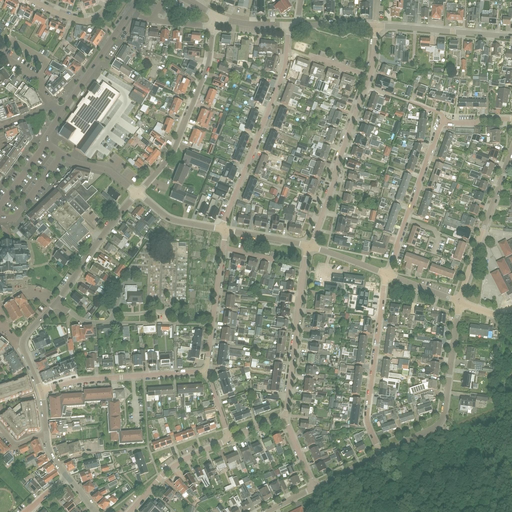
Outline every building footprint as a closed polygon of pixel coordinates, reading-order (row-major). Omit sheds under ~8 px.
[(10,7),(13,1),(12,0),(6,0),(2,9),(4,10),(6,8),(7,6),(10,7)] [(90,7),(88,0),(85,1),(84,0),(77,0),(79,4),(82,3),(85,9),(90,7)] [(247,10),(249,0),(238,0),(237,8),(247,10)] [(254,0),(252,8),(257,8),(257,14),(264,14),(264,12),(265,12),(265,8),(264,8),(264,2),(259,2),(259,0),(254,0)] [(283,14),(287,12),(279,0),(272,5),(269,5),(269,10),(275,10),(276,10),(277,9),(281,15),(283,14)] [(279,0),(287,12),(290,10),(289,9),(291,8),(287,2),(289,1),(288,0),(289,0),(279,0)] [(323,4),(323,2),(318,2),(317,2),(317,0),(311,0),(312,5),(313,5),(313,12),(321,12),(322,5),(323,6),(323,4)] [(396,0),(397,3),(394,3),(393,9),(392,9),(391,18),(398,18),(399,10),(399,9),(402,9),(402,0),(396,0)] [(409,0),(409,1),(404,0),(403,11),(407,11),(406,16),(414,16),(415,0),(409,0)] [(428,0),(428,5),(429,5),(429,11),(430,11),(433,11),(432,19),(440,20),(441,16),(442,16),(444,3),(446,3),(446,0),(428,0)] [(13,1),(10,7),(13,9),(10,13),(13,15),(19,4),(13,1)] [(359,9),(361,9),(361,15),(368,15),(368,9),(372,9),(372,1),(366,1),(366,4),(359,4),(359,9)] [(424,4),(419,4),(418,9),(418,10),(423,10),(422,15),(422,19),(428,19),(429,11),(429,5),(428,5),(424,4)] [(23,18),(28,9),(22,5),(17,15),(18,15),(19,16),(23,18)] [(29,18),(30,17),(33,11),(28,9),(23,18),(28,21),(30,18),(29,18)] [(475,23),(476,19),(479,20),(480,10),(472,9),(472,15),(469,15),(469,22),(475,23)] [(510,26),(511,19),(511,9),(509,10),(508,19),(503,19),(502,25),(510,26)] [(481,24),(489,24),(489,16),(490,12),(482,11),(482,15),(481,24)] [(497,11),(490,11),(490,12),(489,16),(489,24),(496,25),(497,17),(496,16),(497,11)] [(38,23),(42,17),(37,13),(31,23),(33,24),(35,21),(38,23)] [(42,17),(38,23),(42,25),(36,35),(39,37),(40,37),(46,26),(44,25),(47,20),(42,17)] [(27,26),(29,23),(27,22),(26,21),(25,24),(24,23),(19,32),(23,34),(27,26)] [(56,30),(58,24),(51,21),(49,27),(50,27),(55,30),(56,30)] [(142,50),(146,29),(147,25),(133,23),(131,35),(130,38),(128,37),(127,42),(128,42),(128,44),(136,48),(142,50)] [(58,24),(56,30),(60,32),(63,33),(66,27),(58,24)] [(84,44),(81,42),(78,39),(83,32),(84,26),(76,25),(73,37),(76,39),(75,40),(77,41),(80,44),(76,48),(77,49),(80,51),(81,51),(88,56),(93,50),(89,47),(89,46),(85,43),(84,44)] [(78,39),(81,42),(86,34),(87,27),(84,26),(83,32),(78,39)] [(93,36),(100,41),(105,33),(96,27),(93,32),(95,34),(93,36)] [(156,45),(157,38),(158,31),(146,29),(142,50),(152,54),(153,52),(156,45)] [(157,38),(156,45),(156,44),(160,45),(160,43),(163,43),(163,44),(169,45),(170,42),(170,39),(168,39),(168,36),(168,32),(162,31),(161,36),(160,36),(160,39),(157,38)] [(182,44),(181,44),(182,37),(179,37),(180,33),(173,32),(172,38),(170,38),(170,39),(170,42),(176,43),(175,50),(181,51),(182,46),(182,44)] [(184,43),(188,43),(188,47),(194,47),(194,43),(193,43),(193,41),(199,41),(200,35),(192,34),(192,36),(185,35),(184,43)] [(96,47),(100,41),(93,36),(92,38),(89,37),(87,41),(95,47),(96,47)] [(232,64),(233,48),(229,47),(230,38),(222,37),(221,45),(225,45),(224,48),(226,49),(225,61),(232,64)] [(426,52),(429,52),(430,41),(422,40),(421,47),(426,48),(426,52)] [(437,53),(434,53),(434,62),(440,62),(440,51),(444,51),(445,41),(444,40),(442,40),(441,40),(441,41),(438,41),(438,50),(437,50),(437,53)] [(234,44),(233,48),(232,64),(237,66),(238,62),(247,63),(248,52),(250,52),(251,47),(249,47),(249,42),(242,41),(241,45),(234,44)] [(266,53),(268,43),(261,42),(260,48),(257,48),(257,53),(266,54),(266,53)] [(450,42),(449,50),(453,51),(453,57),(456,57),(457,51),(458,45),(458,43),(450,42)] [(268,43),(266,53),(275,54),(276,47),(275,46),(275,44),(274,44),(274,43),(268,43)] [(483,63),(488,64),(488,57),(489,53),(489,49),(486,48),(486,45),(484,44),(484,43),(479,43),(478,47),(483,47),(483,52),(482,52),(481,56),(481,61),(483,62),(483,63)] [(75,53),(75,52),(68,46),(66,49),(70,52),(73,54),(71,57),(78,63),(81,65),(85,59),(78,54),(77,55),(75,53)] [(500,46),(494,46),(492,46),(491,57),(499,57),(500,46)] [(134,53),(130,51),(131,51),(124,47),(117,59),(119,60),(119,62),(126,66),(132,56),(134,53)] [(142,50),(136,48),(135,50),(140,55),(146,57),(146,58),(154,61),(154,60),(161,62),(162,57),(152,54),(142,50)] [(185,59),(189,60),(189,57),(195,57),(199,58),(199,51),(188,50),(188,53),(187,54),(184,53),(183,58),(185,59)] [(280,60),(279,59),(273,58),(272,62),(266,60),(265,66),(263,71),(275,74),(277,65),(279,65),(280,60)] [(191,77),(192,73),(194,74),(196,70),(195,69),(196,67),(193,66),(194,64),(185,60),(182,67),(186,69),(185,72),(188,75),(191,77)] [(301,69),(303,62),(298,60),(297,61),(294,60),(293,62),(291,69),(296,71),(298,67),(301,69)] [(49,66),(59,71),(62,67),(52,61),(49,66)] [(69,64),(70,64),(67,68),(68,69),(68,70),(74,75),(75,75),(77,72),(81,68),(77,65),(72,61),(69,64)] [(135,82),(136,83),(140,76),(125,67),(116,61),(111,68),(119,73),(119,72),(135,82)] [(303,62),(301,69),(304,70),(302,74),(305,74),(309,64),(303,62)] [(169,69),(178,75),(181,71),(181,70),(172,64),(169,69)] [(227,70),(228,67),(221,64),(218,71),(229,75),(230,71),(227,70)] [(314,78),(319,66),(315,64),(314,66),(313,65),(309,76),(314,78)] [(319,66),(314,78),(320,80),(324,69),(322,68),(323,67),(319,66)] [(388,68),(382,66),(380,73),(386,75),(388,70),(391,71),(392,68),(389,67),(388,68)] [(490,82),(489,86),(498,87),(499,82),(500,82),(500,84),(505,85),(511,85),(511,68),(506,68),(503,68),(502,71),(507,71),(506,80),(504,79),(504,81),(500,80),(498,80),(498,82),(492,81),(492,82),(490,82)] [(65,72),(71,78),(74,75),(67,70),(65,72)] [(331,79),(334,71),(330,70),(330,71),(328,70),(324,81),(327,82),(328,78),(331,79)] [(4,71),(3,72),(2,71),(0,72),(0,83),(2,82),(2,83),(9,78),(4,71)] [(334,71),(331,79),(334,80),(333,84),(334,85),(335,85),(339,74),(337,74),(338,73),(334,71)] [(59,84),(63,88),(67,84),(66,83),(71,78),(65,72),(63,74),(58,78),(58,77),(58,76),(57,76),(56,75),(55,75),(54,76),(53,75),(51,77),(45,88),(46,89),(49,86),(51,84),(54,82),(57,85),(59,84)] [(212,85),(216,86),(215,88),(224,92),(225,88),(224,87),(227,81),(228,81),(229,78),(222,75),(221,74),(219,78),(220,78),(221,79),(220,81),(219,81),(217,81),(214,80),(214,81),(213,81),(212,83),(213,83),(212,85)] [(133,86),(135,88),(136,87),(142,90),(148,95),(154,86),(154,85),(145,79),(140,76),(136,83),(135,82),(133,86)] [(303,87),(306,77),(304,76),(303,76),(300,82),(296,81),(295,84),(299,86),(303,87)] [(345,86),(348,78),(343,76),(339,86),(340,87),(342,87),(342,85),(345,86)] [(176,84),(187,88),(189,82),(185,81),(186,80),(178,77),(175,84),(176,84)] [(306,77),(303,87),(310,90),(312,85),(308,84),(310,78),(308,78),(306,77)] [(354,80),(348,78),(345,86),(344,90),(350,92),(350,91),(352,85),(354,80)] [(387,89),(386,91),(392,93),(393,89),(388,87),(390,80),(384,78),(384,80),(378,78),(375,85),(376,86),(375,87),(380,89),(381,87),(387,89)] [(156,81),(154,85),(154,86),(159,88),(163,90),(165,85),(156,81)] [(53,96),(63,88),(59,84),(57,85),(54,82),(51,84),(49,86),(46,89),(53,97),(53,96)] [(326,95),(327,91),(324,90),(326,84),(323,83),(322,82),(318,92),(320,93),(326,95)] [(66,124),(59,135),(68,142),(69,141),(77,147),(76,149),(85,156),(104,129),(100,126),(99,125),(118,99),(120,95),(103,83),(102,85),(100,88),(94,84),(88,93),(89,93),(84,100),(83,99),(77,108),(78,109),(73,115),(72,115),(65,124),(66,124)] [(261,83),(259,88),(267,91),(268,89),(269,86),(261,83)] [(415,83),(413,88),(417,89),(418,90),(416,96),(424,99),(426,92),(423,91),(424,87),(422,86),(419,85),(415,83)] [(9,84),(5,89),(6,90),(14,95),(19,99),(26,104),(28,108),(29,108),(30,110),(42,105),(36,93),(22,84),(18,90),(9,84)] [(174,92),(177,93),(180,95),(180,93),(184,94),(187,88),(176,84),(174,89),(175,89),(174,92)] [(298,88),(288,84),(285,91),(301,97),(302,94),(298,92),(299,89),(298,88)] [(435,100),(438,86),(436,85),(435,90),(431,89),(428,99),(435,100)] [(154,86),(148,95),(154,98),(159,88),(154,86)] [(409,98),(413,87),(411,87),(409,86),(405,96),(409,98)] [(441,86),(438,86),(435,100),(441,102),(443,95),(440,94),(441,91),(440,91),(441,86)] [(129,98),(141,106),(142,105),(145,99),(148,95),(142,90),(136,87),(135,88),(134,89),(129,98)] [(259,88),(257,93),(265,96),(267,91),(259,88)] [(331,92),(327,91),(326,95),(329,96),(333,97),(336,89),(333,88),(331,92)] [(448,104),(451,89),(449,88),(448,93),(444,92),(443,95),(441,102),(448,104)] [(336,89),(333,97),(338,99),(341,100),(342,96),(338,94),(339,90),(336,89)] [(451,89),(448,104),(454,105),(456,98),(456,95),(453,94),(452,94),(453,89),(451,89)] [(499,89),(498,98),(497,98),(496,108),(502,109),(502,104),(507,104),(508,95),(509,95),(510,91),(499,89)] [(207,96),(214,99),(217,91),(214,90),(213,92),(209,91),(207,96)] [(301,97),(285,91),(283,97),(293,101),(294,97),(300,99),(301,97)] [(257,93),(255,98),(263,101),(265,96),(257,93)] [(154,103),(156,98),(154,98),(148,95),(145,99),(149,101),(154,103)] [(372,95),(370,102),(379,105),(380,106),(381,106),(383,99),(378,97),(372,95)] [(210,107),(214,99),(207,96),(205,102),(209,104),(208,106),(210,107)] [(167,103),(172,105),(179,108),(181,102),(177,100),(178,98),(175,97),(174,100),(170,98),(167,103)] [(283,97),(280,103),(294,109),(297,102),(293,101),(283,97)] [(255,98),(253,102),(261,106),(263,102),(263,101),(255,98)] [(0,105),(0,120),(1,121),(20,115),(14,102),(13,100),(9,102),(8,100),(1,102),(2,105),(0,105)] [(346,107),(345,106),(346,104),(338,101),(335,100),(333,106),(332,106),(335,107),(335,108),(336,108),(343,110),(344,110),(345,110),(346,107)] [(370,102),(367,109),(374,111),(378,113),(380,106),(379,105),(370,102)] [(177,114),(179,108),(172,105),(167,103),(166,108),(170,110),(169,114),(172,115),(173,113),(177,114)] [(21,116),(29,113),(27,109),(25,106),(22,107),(21,104),(17,106),(20,115),(21,116)] [(139,110),(144,114),(148,107),(142,105),(141,106),(139,110)] [(287,111),(280,109),(278,115),(284,118),(287,111)] [(199,116),(210,121),(213,113),(206,110),(205,112),(201,110),(199,116)] [(249,117),(256,120),(258,114),(252,111),(249,117)] [(328,116),(340,120),(342,115),(337,113),(330,111),(328,116)] [(219,118),(217,124),(222,126),(224,120),(226,116),(222,114),(220,113),(218,117),(219,118)] [(366,113),(363,121),(369,123),(369,122),(374,124),(375,119),(382,121),(383,117),(379,115),(373,113),(372,113),(371,115),(366,113)] [(284,118),(278,115),(275,122),(282,124),(284,118)] [(207,129),(210,121),(199,116),(197,122),(201,124),(200,126),(207,129)] [(328,121),(327,124),(331,125),(337,127),(340,120),(328,116),(327,116),(326,120),(328,121)] [(164,126),(171,128),(173,122),(169,121),(170,118),(167,117),(164,126)] [(253,126),(256,120),(249,117),(247,124),(253,126)] [(251,133),(253,126),(247,124),(243,122),(240,121),(239,123),(242,124),(242,125),(246,127),(244,130),(251,133)] [(156,126),(153,130),(158,134),(159,132),(160,132),(161,132),(164,134),(165,133),(169,134),(171,128),(164,126),(160,124),(157,122),(156,126)] [(279,131),(282,124),(275,122),(273,128),(279,131)] [(19,136),(28,142),(31,138),(30,136),(33,135),(29,125),(26,126),(26,124),(16,128),(19,136)] [(214,129),(212,133),(213,134),(218,136),(222,126),(217,124),(215,129),(214,129)] [(371,131),(372,132),(373,128),(368,127),(368,128),(367,127),(362,125),(359,133),(365,135),(365,136),(369,137),(371,131)] [(19,136),(16,128),(15,127),(5,131),(6,134),(4,135),(5,136),(6,139),(6,141),(7,143),(9,142),(10,144),(19,136)] [(493,138),(500,138),(500,132),(496,132),(496,127),(487,127),(487,134),(490,134),(490,138),(493,138)] [(138,135),(140,136),(144,131),(140,128),(136,133),(138,135)] [(161,136),(158,134),(153,130),(150,129),(147,134),(149,135),(152,137),(157,141),(163,145),(165,142),(159,138),(161,136)] [(321,134),(334,138),(336,132),(329,129),(328,133),(322,131),(321,134)] [(191,136),(198,139),(202,141),(205,133),(198,130),(197,132),(193,130),(191,136)] [(271,132),(269,139),(275,141),(278,135),(271,132)] [(414,133),(409,133),(409,136),(417,137),(417,140),(423,141),(424,135),(417,134),(414,133)] [(331,145),(334,138),(321,134),(320,136),(326,138),(325,142),(331,145)] [(447,134),(445,140),(452,143),(455,144),(460,146),(461,144),(456,142),(457,142),(452,140),(454,137),(447,134)] [(240,142),(246,144),(249,137),(243,135),(240,142)] [(10,144),(10,145),(14,148),(21,153),(28,142),(19,136),(10,144)] [(192,146),(192,148),(194,149),(199,151),(200,152),(203,145),(200,144),(202,141),(198,139),(191,136),(189,142),(193,144),(192,146)] [(160,149),(163,145),(157,141),(152,137),(149,141),(153,144),(155,146),(160,149)] [(355,144),(360,146),(359,148),(364,150),(367,143),(366,143),(367,141),(363,140),(363,139),(357,137),(356,141),(355,140),(354,143),(355,144)] [(152,146),(142,138),(141,141),(140,142),(147,147),(144,151),(145,151),(150,155),(156,160),(160,154),(154,149),(153,151),(150,148),(152,146)] [(244,150),(246,144),(240,142),(236,140),(233,139),(232,141),(235,142),(235,143),(239,145),(238,148),(244,150)] [(269,139),(266,145),(273,148),(274,144),(275,141),(269,139)] [(318,143),(319,142),(313,140),(311,144),(313,144),(310,149),(313,149),(328,155),(330,148),(323,146),(324,145),(318,143)] [(445,140),(443,146),(449,149),(451,144),(452,143),(445,140)] [(410,150),(413,151),(420,153),(422,147),(415,144),(414,148),(411,147),(411,148),(406,146),(405,148),(410,150)] [(1,153),(0,153),(0,154),(5,158),(13,163),(18,156),(21,153),(14,148),(10,145),(1,153)] [(275,149),(273,148),(266,145),(263,152),(270,154),(269,155),(276,158),(277,155),(273,154),(275,149)] [(447,155),(449,149),(443,146),(440,152),(447,155)] [(241,157),(244,150),(238,148),(235,154),(241,157)] [(354,148),(351,156),(356,158),(361,160),(363,152),(363,151),(354,148)] [(326,161),(328,155),(313,149),(312,152),(316,154),(315,158),(318,159),(326,161)] [(488,149),(487,152),(491,153),(490,157),(490,158),(496,160),(499,153),(492,151),(493,150),(488,149)] [(186,179),(190,170),(187,169),(189,164),(200,168),(199,170),(207,173),(211,161),(186,151),(185,154),(182,161),(183,162),(181,166),(179,166),(177,172),(176,175),(172,183),(175,184),(174,189),(173,189),(169,198),(183,203),(184,200),(195,204),(196,202),(197,198),(180,191),(181,187),(182,187),(185,178),(186,179)] [(417,160),(420,153),(413,151),(410,157),(417,160)] [(451,156),(447,155),(440,152),(438,159),(445,161),(445,160),(446,158),(450,159),(455,160),(456,161),(458,161),(458,159),(457,159),(456,158),(451,156)] [(294,156),(294,158),(293,161),(296,163),(298,158),(302,160),(303,156),(300,155),(295,153),(294,156)] [(0,171),(4,174),(13,163),(5,158),(0,154),(0,171)] [(156,160),(150,155),(149,156),(145,154),(143,156),(146,159),(145,161),(146,162),(151,166),(156,160)] [(241,157),(235,154),(232,161),(239,164),(241,157)] [(259,162),(266,165),(268,158),(262,156),(259,162)] [(133,166),(134,165),(135,163),(130,159),(129,159),(127,157),(125,159),(126,160),(133,166)] [(406,163),(408,164),(415,166),(416,163),(417,163),(417,161),(417,160),(410,157),(409,161),(406,159),(405,160),(401,159),(397,158),(397,160),(401,161),(406,163)] [(139,158),(136,162),(135,163),(134,165),(139,169),(145,162),(144,162),(139,158)] [(310,160),(308,167),(311,168),(322,172),(324,165),(317,163),(310,160)] [(346,166),(347,167),(357,171),(358,170),(360,164),(353,162),(349,161),(348,164),(347,164),(346,166)] [(233,169),(231,168),(232,165),(226,162),(223,172),(225,172),(234,176),(237,170),(233,169)] [(263,171),(266,165),(259,162),(257,169),(263,171)] [(283,162),(280,170),(288,174),(290,170),(291,165),(286,163),(283,162)] [(483,162),(482,165),(486,166),(485,169),(492,172),(494,166),(488,163),(487,163),(483,162)] [(445,173),(450,175),(451,172),(446,171),(446,170),(442,169),(443,166),(437,163),(434,170),(441,172),(445,173)] [(413,173),(415,166),(408,164),(406,171),(413,173)] [(302,170),(301,174),(309,177),(309,175),(313,176),(319,179),(322,172),(311,168),(309,173),(302,170)] [(85,182),(88,183),(90,173),(89,172),(88,172),(77,169),(71,175),(72,175),(75,178),(82,186),(85,182)] [(270,174),(266,172),(263,171),(257,169),(254,175),(260,178),(267,181),(270,174)] [(480,171),(479,174),(482,175),(490,178),(492,172),(485,169),(484,172),(480,171)] [(439,178),(441,172),(434,170),(432,176),(439,178)] [(225,183),(226,180),(228,180),(232,182),(234,176),(225,172),(223,177),(220,176),(219,180),(225,183)] [(294,172),(293,176),(306,180),(306,178),(308,179),(309,177),(301,174),(294,172)] [(349,173),(348,179),(358,181),(358,183),(362,184),(362,183),(363,181),(359,180),(360,177),(368,178),(369,174),(359,172),(359,175),(357,175),(349,173)] [(402,181),(409,184),(411,177),(404,174),(402,181)] [(82,186),(75,178),(72,175),(65,181),(75,192),(83,200),(86,203),(97,192),(92,186),(87,191),(82,186)] [(439,178),(432,176),(430,182),(437,184),(439,178)] [(304,185),(316,189),(318,183),(308,179),(306,178),(306,180),(304,185)] [(248,186),(254,188),(257,182),(250,179),(248,186)] [(393,181),(401,184),(400,188),(406,190),(409,184),(402,181),(399,180),(394,179),(393,181)] [(227,193),(226,194),(227,194),(229,188),(225,186),(224,186),(225,183),(219,180),(217,184),(220,185),(218,190),(227,193)] [(473,184),(472,186),(480,189),(486,191),(488,184),(482,182),(480,181),(478,180),(478,181),(476,185),(473,184)] [(65,181),(55,190),(67,203),(80,217),(84,214),(90,208),(86,203),(83,200),(82,200),(75,192),(65,181)] [(428,184),(427,186),(428,187),(428,188),(434,190),(434,192),(438,194),(440,188),(447,190),(448,188),(447,188),(441,185),(437,184),(430,182),(429,184),(428,184)] [(347,183),(345,191),(351,192),(352,187),(356,188),(356,187),(357,185),(356,185),(347,183)] [(316,189),(304,185),(301,184),(300,187),(304,188),(302,192),(307,194),(313,196),(316,189)] [(257,189),(254,188),(248,186),(245,192),(252,195),(253,192),(262,195),(263,192),(261,191),(257,189)] [(280,196),(286,198),(289,190),(283,188),(280,196)] [(404,197),(406,190),(400,188),(397,194),(404,197)] [(55,190),(40,205),(48,213),(50,216),(56,221),(73,240),(77,244),(84,237),(89,232),(81,224),(85,221),(80,217),(67,203),(55,190)] [(101,195),(111,204),(114,200),(116,202),(121,195),(116,191),(115,192),(112,190),(108,195),(109,196),(108,197),(103,192),(101,195)] [(220,198),(224,199),(226,194),(227,193),(218,190),(217,190),(215,195),(213,194),(211,198),(217,200),(218,200),(219,197),(220,198)] [(474,203),(475,200),(481,203),(484,195),(478,193),(473,191),(472,194),(476,195),(475,199),(463,195),(461,194),(460,197),(462,197),(462,198),(474,203)] [(431,201),(435,202),(439,204),(440,204),(440,202),(436,200),(436,199),(432,198),(433,195),(426,193),(424,199),(431,201)] [(402,203),(404,197),(397,194),(395,201),(402,203)] [(207,212),(209,207),(203,205),(205,200),(204,200),(206,197),(202,195),(196,210),(199,211),(199,212),(198,214),(204,216),(205,215),(205,213),(206,212),(207,212)] [(353,204),(353,200),(354,197),(344,195),(343,202),(349,204),(353,204)] [(286,198),(280,196),(277,205),(281,206),(282,207),(286,198)] [(300,196),(298,203),(299,203),(309,207),(312,200),(306,198),(300,196)] [(468,212),(470,213),(477,216),(479,208),(473,206),(474,203),(462,198),(460,202),(465,204),(469,205),(468,208),(469,208),(468,212)] [(215,201),(212,199),(209,207),(207,212),(206,212),(205,213),(209,215),(209,216),(208,218),(214,220),(216,216),(217,216),(219,211),(213,209),(215,204),(214,204),(215,201)] [(429,207),(431,201),(424,199),(422,205),(429,207)] [(237,201),(236,205),(242,208),(241,213),(245,214),(246,204),(237,201)] [(269,202),(269,206),(272,207),(272,209),(276,209),(280,210),(281,206),(277,205),(276,205),(273,203),(269,202)] [(299,203),(296,210),(300,211),(307,214),(308,211),(309,207),(299,203)] [(48,229),(56,221),(50,216),(48,213),(40,205),(32,212),(48,229)] [(394,205),(391,211),(398,214),(400,207),(394,205)] [(427,213),(429,207),(422,205),(420,211),(427,213)] [(132,215),(135,218),(137,216),(141,220),(142,218),(143,217),(144,216),(142,214),(144,211),(140,207),(138,210),(137,209),(132,215)] [(389,218),(396,220),(398,214),(391,211),(389,218)] [(425,219),(427,213),(420,211),(418,217),(425,219)] [(31,222),(30,223),(34,227),(38,230),(36,232),(38,234),(41,237),(48,229),(32,212),(27,217),(31,222)] [(475,221),(469,219),(469,218),(470,216),(464,214),(462,221),(467,223),(466,226),(472,228),(475,221)] [(250,219),(251,216),(251,215),(250,215),(248,215),(248,218),(244,217),(243,225),(249,226),(250,218),(250,219)] [(152,217),(152,218),(150,216),(147,219),(146,218),(145,218),(144,220),(142,218),(141,220),(139,222),(136,225),(134,228),(135,229),(135,230),(139,234),(140,232),(143,229),(146,225),(149,227),(152,224),(153,224),(156,220),(152,217)] [(262,216),(260,228),(266,229),(267,222),(268,217),(267,217),(262,216)] [(380,220),(379,222),(384,223),(387,224),(393,227),(394,224),(395,224),(396,224),(397,222),(396,221),(396,220),(389,218),(385,216),(383,221),(380,219),(380,220)] [(277,231),(279,220),(279,218),(274,218),(272,217),(271,223),(272,223),(271,230),(277,231)] [(339,219),(337,226),(349,228),(350,222),(345,221),(345,220),(339,219)] [(444,220),(443,224),(457,230),(457,231),(458,232),(459,230),(459,229),(460,229),(461,226),(450,222),(447,221),(444,220)] [(81,248),(77,244),(73,240),(56,221),(48,229),(51,232),(53,234),(59,240),(64,245),(69,250),(73,247),(78,253),(83,250),(81,248)] [(296,222),(295,226),(294,234),(299,235),(301,228),(302,228),(304,223),(296,222)] [(379,222),(378,224),(379,224),(383,226),(383,227),(386,228),(385,231),(391,233),(392,233),(393,233),(393,231),(393,230),(392,230),(393,227),(387,224),(384,223),(379,222)] [(38,230),(34,227),(30,223),(25,228),(23,226),(18,230),(24,237),(29,232),(32,235),(36,232),(38,230)] [(131,226),(128,228),(127,227),(124,225),(118,232),(125,237),(128,240),(131,236),(129,235),(130,233),(131,234),(133,232),(135,230),(135,229),(134,228),(131,226)] [(337,226),(336,233),(342,235),(346,236),(345,237),(347,238),(351,239),(353,239),(354,235),(348,234),(349,232),(349,233),(350,229),(349,228),(337,226)] [(46,237),(51,232),(48,229),(41,237),(39,238),(37,241),(45,249),(51,242),(46,237)] [(458,232),(457,236),(462,238),(468,240),(471,232),(465,230),(465,231),(460,229),(459,229),(459,230),(458,232)] [(145,238),(146,239),(148,240),(153,233),(150,230),(145,238)] [(417,239),(419,235),(412,233),(410,239),(421,242),(421,240),(417,239)] [(112,240),(114,242),(113,243),(117,246),(121,249),(128,241),(124,238),(123,238),(122,240),(115,235),(112,240)] [(334,238),(333,240),(334,240),(334,244),(338,244),(338,246),(345,247),(349,248),(350,245),(346,244),(347,240),(347,238),(345,237),(343,237),(343,239),(335,237),(335,238),(334,238)] [(380,243),(379,246),(377,254),(383,255),(385,248),(385,249),(387,244),(389,239),(384,237),(382,243),(383,243),(383,244),(380,243)] [(420,245),(421,242),(410,239),(408,244),(414,247),(416,243),(420,245)] [(511,239),(507,242),(506,241),(498,245),(505,258),(496,263),(500,270),(490,275),(502,296),(506,293),(508,296),(509,296),(511,301),(511,239)] [(60,249),(64,245),(59,240),(55,245),(60,249)] [(371,252),(377,254),(379,246),(380,243),(376,242),(376,241),(372,240),(372,243),(373,244),(371,252)] [(0,276),(5,276),(7,276),(7,280),(15,280),(23,280),(22,277),(27,277),(27,270),(29,269),(29,266),(26,265),(26,263),(28,262),(30,259),(30,256),(28,254),(26,253),(26,251),(28,250),(27,247),(25,245),(21,245),(21,243),(14,243),(14,241),(11,241),(11,243),(2,243),(2,244),(0,244),(0,276)] [(457,248),(464,251),(466,245),(459,242),(456,241),(455,243),(459,245),(457,248)] [(114,258),(117,254),(116,253),(118,249),(114,246),(113,248),(109,244),(104,251),(114,258)] [(132,250),(128,255),(132,259),(139,250),(134,247),(132,250)] [(59,250),(53,257),(54,258),(64,267),(70,260),(59,250)] [(460,262),(462,256),(452,252),(451,254),(455,256),(453,259),(460,262)] [(408,269),(412,256),(407,254),(404,262),(407,263),(406,268),(408,269)] [(101,255),(99,257),(98,257),(97,259),(98,260),(97,260),(99,261),(98,263),(103,267),(105,265),(104,264),(106,262),(109,264),(111,261),(105,256),(104,257),(101,255)] [(238,265),(240,257),(234,256),(232,264),(231,270),(236,271),(238,265)] [(415,266),(418,258),(412,256),(408,269),(410,270),(412,265),(415,266)] [(246,266),(244,266),(245,259),(240,257),(238,265),(240,265),(240,266),(241,267),(239,272),(241,273),(240,276),(243,277),(244,273),(244,272),(245,270),(245,271),(246,265),(246,266)] [(419,273),(424,260),(418,258),(415,266),(419,267),(417,272),(419,273)] [(248,285),(242,284),(241,287),(253,288),(257,273),(254,273),(257,262),(249,260),(248,266),(246,265),(245,271),(245,270),(244,272),(249,274),(248,278),(249,278),(248,285)] [(426,270),(429,263),(429,262),(424,260),(419,273),(422,274),(423,269),(426,270)] [(264,272),(263,276),(262,279),(260,285),(265,286),(267,287),(269,282),(269,281),(265,280),(266,275),(267,273),(266,273),(268,265),(265,264),(266,263),(263,262),(262,263),(261,263),(260,269),(259,271),(264,272)] [(430,272),(435,274),(439,263),(437,263),(436,266),(432,265),(430,272)] [(441,276),(443,269),(440,268),(441,264),(439,263),(435,274),(441,276)] [(91,269),(91,270),(98,274),(99,272),(102,274),(104,270),(99,266),(98,267),(94,265),(93,267),(92,267),(91,269)] [(121,265),(115,274),(119,277),(125,268),(121,265)] [(452,268),(453,268),(454,266),(452,265),(451,267),(450,267),(447,278),(452,280),(455,273),(451,272),(452,268)] [(447,278),(450,267),(448,266),(447,270),(443,269),(441,276),(447,278)] [(286,273),(285,278),(288,278),(294,279),(295,272),(290,271),(290,270),(283,269),(282,272),(286,273)] [(96,287),(94,286),(96,283),(94,281),(95,279),(88,274),(85,279),(88,281),(87,282),(91,285),(90,287),(97,291),(99,288),(96,287)] [(103,274),(100,279),(103,282),(104,282),(107,279),(108,277),(103,274)] [(333,275),(332,282),(343,283),(343,284),(358,286),(356,296),(359,296),(359,301),(358,301),(356,311),(362,312),(363,308),(366,309),(368,293),(363,292),(364,285),(364,284),(363,283),(364,279),(348,277),(349,275),(345,275),(345,276),(344,276),(344,277),(333,275)] [(6,288),(5,276),(0,276),(0,295),(1,295),(2,295),(2,293),(12,293),(12,288),(6,288)] [(280,282),(280,286),(283,286),(283,290),(286,290),(286,291),(292,292),(293,284),(287,283),(280,282)] [(241,287),(242,284),(241,284),(241,285),(238,285),(237,286),(229,285),(228,292),(237,293),(237,295),(247,296),(248,292),(240,291),(241,286),(241,287)] [(90,287),(88,289),(82,285),(78,291),(85,295),(87,292),(90,293),(90,294),(93,296),(95,293),(97,291),(90,287)] [(127,300),(127,303),(132,303),(132,307),(133,307),(134,307),(136,307),(136,306),(136,304),(141,304),(143,304),(143,293),(137,292),(137,286),(125,286),(125,289),(124,300),(127,300)] [(316,296),(316,303),(323,304),(328,304),(328,301),(330,302),(332,293),(325,292),(325,296),(321,296),(321,297),(316,296)] [(83,297),(82,299),(76,294),(75,294),(71,299),(78,305),(78,304),(81,307),(87,300),(83,297)] [(25,300),(22,295),(14,300),(20,309),(19,310),(19,312),(21,310),(22,312),(27,320),(35,314),(34,313),(25,300)] [(285,305),(285,303),(290,304),(292,296),(286,295),(281,295),(279,305),(285,305)] [(19,312),(19,310),(13,301),(3,306),(13,323),(23,317),(21,314),(19,312)] [(316,303),(315,309),(319,310),(319,311),(325,312),(325,315),(331,315),(331,314),(331,312),(329,312),(329,308),(328,308),(322,307),(323,304),(316,303)] [(286,305),(279,305),(278,310),(277,310),(277,314),(277,318),(284,319),(284,317),(289,317),(290,316),(291,315),(290,314),(289,314),(290,311),(285,310),(286,305)] [(395,313),(399,314),(400,307),(391,306),(390,312),(391,312),(390,319),(389,324),(396,324),(396,320),(396,317),(394,317),(395,313)] [(408,315),(410,315),(411,308),(404,307),(403,314),(405,314),(405,318),(408,319),(408,315)] [(415,316),(416,321),(425,322),(425,319),(425,317),(423,316),(424,310),(416,309),(415,316)] [(246,313),(247,313),(240,312),(240,316),(246,317),(245,321),(247,321),(248,313),(246,313)] [(430,325),(433,325),(439,326),(439,324),(445,325),(446,316),(444,316),(444,314),(440,314),(435,313),(435,312),(432,312),(431,317),(437,318),(436,323),(435,321),(432,321),(431,322),(430,325)] [(312,317),(312,320),(313,320),(313,322),(323,324),(324,318),(326,318),(328,319),(334,320),(334,316),(331,315),(325,315),(321,314),(321,317),(314,316),(314,317),(312,317)] [(223,318),(222,322),(224,323),(223,324),(227,325),(227,327),(235,328),(235,326),(236,320),(231,320),(223,318)] [(281,330),(282,328),(287,329),(288,321),(277,320),(274,319),(274,322),(276,323),(275,329),(281,330)] [(323,324),(313,322),(313,325),(311,325),(311,328),(312,328),(319,329),(319,331),(333,333),(333,330),(325,329),(323,329),(323,326),(323,324)] [(369,334),(370,327),(363,327),(354,325),(354,328),(358,328),(357,330),(352,329),(352,331),(349,330),(348,333),(347,333),(355,334),(357,334),(357,332),(361,332),(361,333),(362,333),(369,334)] [(437,326),(439,326),(433,325),(434,325),(433,327),(432,327),(431,333),(437,334),(436,337),(443,338),(444,329),(438,328),(437,328),(437,326)] [(488,332),(492,332),(493,327),(489,327),(489,326),(480,325),(480,327),(471,326),(470,335),(488,337),(488,332)] [(73,343),(85,341),(85,339),(84,330),(80,330),(80,328),(79,326),(71,327),(73,338),(73,342),(73,343)] [(83,327),(84,330),(85,339),(97,337),(96,330),(93,330),(92,326),(83,327)] [(101,333),(105,332),(106,336),(112,336),(112,326),(106,326),(101,327),(100,326),(97,327),(97,328),(98,332),(101,332),(101,333)] [(399,334),(395,333),(395,329),(388,328),(387,335),(394,336),(398,337),(398,336),(403,337),(406,337),(406,335),(404,335),(399,334)] [(333,333),(319,331),(318,331),(318,333),(315,332),(315,334),(311,333),(310,340),(318,341),(318,340),(319,336),(322,336),(324,336),(324,335),(331,336),(332,336),(333,333)] [(44,333),(39,335),(40,338),(39,339),(33,341),(37,350),(42,348),(51,344),(46,332),(44,333)] [(200,346),(201,338),(194,337),(193,345),(200,346)] [(6,346),(8,345),(9,344),(6,342),(5,343),(3,341),(3,340),(1,338),(0,339),(0,395),(5,394),(8,393),(11,392),(17,390),(19,397),(19,396),(19,395),(21,395),(21,396),(19,388),(16,381),(14,382),(14,381),(14,382),(16,388),(10,390),(7,391),(5,392),(0,393),(0,363),(2,362),(4,365),(4,364),(5,365),(7,364),(14,375),(24,369),(12,348),(10,350),(6,347),(6,346)] [(53,343),(56,349),(66,345),(63,339),(53,343)] [(365,351),(366,345),(359,344),(355,343),(350,342),(349,345),(350,345),(349,346),(358,347),(358,350),(365,351)] [(393,346),(394,343),(386,342),(385,348),(393,349),(396,350),(402,350),(402,348),(397,347),(393,346)] [(309,346),(308,350),(309,351),(309,352),(318,353),(321,353),(320,355),(326,356),(327,356),(327,352),(322,351),(323,346),(312,344),(311,345),(310,345),(310,346),(309,346)] [(220,345),(219,352),(233,354),(242,355),(245,356),(245,352),(229,349),(230,346),(220,345)] [(284,347),(277,346),(276,353),(284,354),(285,347),(284,347)] [(468,348),(466,361),(469,361),(469,365),(468,370),(493,373),(493,369),(491,369),(484,368),(485,361),(480,361),(475,360),(476,349),(468,348)] [(46,354),(44,354),(46,358),(58,353),(56,349),(46,354)] [(147,351),(147,353),(145,353),(145,361),(148,361),(149,366),(156,365),(155,361),(156,361),(156,360),(159,360),(158,355),(158,352),(154,352),(153,350),(147,351)] [(178,350),(178,353),(187,354),(187,358),(188,358),(189,351),(180,350),(178,350)] [(133,357),(134,367),(142,366),(142,363),(145,362),(145,361),(145,353),(144,351),(138,351),(138,353),(133,354),(134,357),(133,357)] [(194,361),(194,359),(199,359),(200,352),(192,351),(189,351),(188,354),(188,358),(187,361),(194,361)] [(94,368),(93,362),(97,361),(97,358),(96,355),(96,352),(95,352),(90,353),(90,355),(89,355),(89,360),(86,360),(87,370),(94,370),(94,368)] [(115,365),(117,365),(118,366),(119,366),(119,367),(120,367),(120,368),(124,368),(124,367),(125,367),(125,364),(129,363),(129,354),(124,355),(124,352),(119,353),(119,355),(114,356),(115,365)] [(242,357),(242,355),(233,354),(219,352),(219,359),(229,360),(230,357),(236,357),(236,358),(239,358),(242,357)] [(283,361),(284,354),(276,353),(272,352),(268,352),(268,354),(272,354),(272,358),(270,358),(269,360),(274,361),(275,360),(283,361)] [(172,354),(158,355),(159,360),(159,363),(161,363),(161,365),(162,365),(162,366),(166,365),(169,364),(169,362),(173,362),(173,361),(172,354)] [(308,355),(308,363),(313,364),(319,365),(320,360),(323,360),(326,360),(326,356),(320,355),(317,355),(314,354),(314,356),(308,355)] [(99,358),(99,365),(103,365),(103,369),(110,368),(113,368),(112,356),(102,357),(103,357),(99,358)] [(363,365),(364,358),(348,356),(348,358),(352,359),(352,360),(356,361),(356,364),(363,365)] [(47,372),(39,375),(43,383),(52,379),(52,381),(55,380),(54,378),(56,378),(61,375),(67,373),(72,371),(77,369),(75,358),(56,365),(57,367),(50,369),(50,371),(47,372)] [(428,359),(422,358),(420,358),(420,360),(421,360),(421,364),(427,365),(431,365),(431,369),(438,370),(439,364),(432,363),(428,363),(428,359)] [(41,360),(35,363),(38,369),(37,370),(38,373),(39,372),(39,373),(46,370),(48,369),(47,366),(46,364),(47,364),(45,359),(41,360)] [(221,371),(225,371),(225,367),(228,368),(229,360),(219,359),(218,366),(220,366),(221,371)] [(346,373),(351,374),(354,374),(362,375),(363,369),(355,368),(355,372),(346,371),(347,366),(340,365),(339,372),(346,373)] [(317,368),(317,369),(313,368),(307,367),(306,375),(311,376),(314,376),(314,378),(318,379),(324,380),(325,380),(325,379),(326,379),(326,376),(324,375),(319,374),(319,376),(315,376),(316,372),(317,368)] [(431,369),(427,369),(426,373),(426,375),(431,376),(437,377),(438,370),(431,369)] [(220,378),(218,379),(220,382),(221,382),(228,379),(231,378),(229,372),(226,373),(225,371),(221,371),(221,374),(219,375),(220,378)] [(345,376),(350,376),(350,381),(353,381),(361,382),(362,375),(354,374),(351,374),(346,373),(345,376)] [(463,384),(463,387),(470,388),(470,389),(473,390),(475,376),(472,375),(464,374),(463,381),(463,384)] [(16,381),(19,388),(30,384),(28,381),(27,377),(16,381)] [(229,383),(228,379),(221,382),(220,382),(221,386),(222,385),(223,388),(230,386),(234,385),(238,384),(237,381),(233,383),(233,382),(229,383)] [(433,382),(434,380),(428,379),(428,383),(410,389),(412,394),(421,391),(421,390),(425,389),(428,389),(436,390),(437,382),(433,382)] [(14,382),(2,385),(5,392),(7,391),(10,390),(16,388),(14,382)] [(272,387),(271,391),(278,392),(279,385),(264,383),(263,386),(272,387)] [(394,389),(387,388),(387,385),(387,384),(383,384),(382,384),(381,383),(380,389),(396,392),(397,392),(397,391),(397,389),(396,389),(394,389)] [(19,388),(21,396),(29,393),(32,392),(31,389),(30,384),(19,388)] [(232,393),(230,386),(223,388),(224,391),(223,392),(224,395),(225,394),(225,395),(228,394),(229,398),(235,396),(233,392),(232,393)] [(359,396),(360,389),(353,388),(349,387),(344,387),(344,389),(348,390),(348,391),(351,391),(350,394),(352,395),(359,396)] [(112,392),(112,389),(112,388),(108,389),(109,390),(105,390),(105,389),(102,389),(102,390),(98,390),(98,389),(95,389),(95,390),(91,391),(91,390),(88,390),(88,391),(84,391),(84,395),(82,395),(82,394),(82,393),(79,394),(79,395),(75,395),(75,394),(72,394),(72,395),(68,395),(68,394),(65,395),(65,396),(61,396),(61,395),(56,395),(56,398),(49,398),(48,398),(49,401),(50,401),(50,405),(49,405),(49,408),(50,408),(50,412),(49,412),(49,415),(50,415),(51,419),(71,418),(71,414),(66,412),(67,408),(85,407),(85,403),(102,402),(102,403),(101,404),(101,409),(107,408),(108,415),(107,415),(108,433),(110,433),(111,441),(119,440),(119,445),(142,443),(141,431),(141,430),(138,430),(138,431),(131,432),(131,431),(124,431),(124,432),(121,433),(120,426),(121,426),(121,420),(120,420),(120,417),(120,412),(121,412),(120,406),(119,406),(119,400),(125,400),(124,390),(115,391),(115,392),(112,392)] [(173,388),(166,388),(167,396),(167,402),(171,402),(171,401),(175,401),(174,394),(173,395),(173,388)] [(151,399),(155,399),(154,389),(148,389),(148,395),(146,395),(147,408),(150,408),(150,402),(151,401),(151,399)] [(380,389),(379,392),(378,393),(378,395),(379,395),(379,396),(387,397),(386,399),(391,400),(395,400),(396,397),(393,397),(393,395),(395,394),(396,394),(396,392),(380,389)] [(11,399),(19,397),(17,390),(11,392),(8,393),(5,394),(8,401),(11,399)] [(421,399),(426,413),(429,412),(429,413),(430,413),(432,413),(432,412),(432,411),(430,404),(427,405),(424,397),(427,396),(427,395),(434,396),(434,393),(428,392),(420,395),(420,397),(421,399)] [(258,399),(263,413),(271,410),(269,404),(263,406),(262,402),(260,398),(259,396),(260,394),(256,393),(258,399)] [(418,397),(420,397),(420,395),(410,398),(412,404),(414,410),(417,409),(415,403),(416,402),(415,398),(418,397)] [(312,397),(311,397),(303,396),(302,402),(314,404),(314,400),(311,400),(312,397)] [(472,410),(472,407),(475,407),(476,400),(476,399),(470,398),(461,397),(460,405),(461,405),(461,406),(460,406),(459,411),(467,412),(467,409),(472,410)] [(255,415),(263,413),(258,399),(258,400),(256,400),(258,404),(257,404),(258,408),(253,410),(255,415)] [(395,400),(391,400),(386,399),(386,401),(384,401),(384,402),(378,401),(377,409),(383,410),(384,406),(388,406),(394,407),(395,400)] [(422,414),(426,413),(421,399),(419,400),(420,404),(419,404),(420,408),(417,409),(419,415),(420,415),(420,416),(421,416),(422,416),(423,415),(422,414)] [(35,405),(35,401),(20,404),(21,405),(19,405),(12,411),(11,411),(17,418),(14,420),(11,422),(9,424),(9,425),(7,426),(8,428),(7,429),(16,422),(18,424),(19,424),(21,427),(22,428),(23,430),(25,432),(27,431),(27,428),(27,425),(26,425),(26,421),(26,420),(26,417),(26,415),(25,414),(24,410),(36,408),(35,405)] [(237,411),(232,412),(233,416),(235,422),(243,420),(240,410),(238,404),(236,405),(237,411)] [(241,404),(238,404),(240,410),(243,420),(251,417),(249,411),(246,412),(245,408),(243,409),(242,407),(241,404)] [(352,409),(351,412),(359,413),(359,407),(343,404),(341,404),(341,407),(343,407),(348,407),(348,408),(352,409)] [(412,413),(409,414),(408,411),(407,412),(406,408),(405,405),(403,406),(403,407),(408,422),(414,420),(412,413)] [(309,414),(310,408),(301,406),(301,413),(305,414),(305,415),(304,417),(308,418),(308,417),(311,417),(312,417),(315,419),(316,418),(316,416),(313,415),(313,414),(312,414),(309,414)] [(401,424),(408,422),(403,407),(399,408),(401,412),(402,417),(399,418),(401,424)] [(11,411),(12,411),(10,408),(7,411),(4,414),(11,422),(14,420),(17,418),(11,411)] [(26,417),(37,416),(36,412),(37,412),(36,408),(24,410),(25,414),(26,415),(26,417)] [(358,420),(359,413),(351,412),(348,412),(347,416),(342,415),(342,418),(347,418),(350,419),(358,420)] [(385,416),(384,412),(377,415),(378,418),(379,418),(382,417),(383,420),(384,423),(385,425),(381,426),(384,433),(390,431),(388,424),(385,416)] [(9,424),(11,422),(4,414),(1,416),(0,416),(0,420),(1,421),(6,427),(7,426),(9,425),(9,424)] [(26,425),(27,425),(38,424),(37,420),(37,416),(26,417),(26,420),(26,421),(26,425)] [(208,425),(204,426),(201,418),(199,419),(201,423),(202,427),(203,428),(204,433),(210,431),(209,428),(208,425)] [(72,428),(80,428),(80,423),(72,424),(66,425),(65,420),(49,422),(50,429),(54,428),(54,429),(58,429),(58,430),(64,429),(66,429),(66,428),(72,428)] [(210,431),(216,429),(215,425),(217,424),(215,420),(210,421),(211,424),(208,425),(209,428),(210,431)] [(301,422),(300,424),(299,424),(299,427),(300,427),(300,428),(307,429),(308,425),(315,426),(315,422),(316,422),(316,421),(308,420),(308,423),(301,422)] [(12,435),(21,427),(19,424),(18,424),(16,422),(7,429),(10,432),(12,435)] [(396,429),(396,428),(394,422),(388,424),(390,431),(396,429)] [(39,431),(38,428),(38,427),(38,424),(27,425),(27,428),(27,431),(27,432),(39,431)] [(180,426),(177,427),(178,428),(179,431),(180,434),(182,441),(188,439),(186,432),(182,434),(180,426)] [(23,430),(22,428),(21,427),(12,435),(14,437),(15,437),(17,440),(26,433),(25,432),(23,430)] [(198,435),(204,433),(203,428),(202,427),(196,429),(198,435)] [(186,432),(188,439),(194,437),(192,430),(186,432)] [(306,441),(313,438),(311,435),(316,434),(314,430),(310,432),(310,433),(303,436),(306,441)] [(154,450),(160,448),(158,442),(157,438),(155,434),(153,435),(156,443),(152,444),(154,450)] [(182,441),(180,434),(178,435),(174,436),(176,443),(182,441)] [(363,443),(359,434),(354,437),(356,441),(358,440),(360,444),(355,446),(358,453),(365,449),(362,443),(363,443)] [(277,452),(283,450),(280,444),(282,442),(279,435),(277,436),(276,435),(273,436),(273,437),(277,447),(275,448),(277,452)] [(315,444),(316,446),(321,443),(323,443),(325,442),(323,437),(321,438),(316,440),(315,437),(313,438),(306,441),(308,446),(315,444)] [(164,440),(166,446),(172,444),(170,438),(164,440)] [(0,455),(2,454),(4,455),(9,450),(0,439),(0,455)] [(275,448),(273,449),(272,445),(269,439),(263,442),(265,448),(267,452),(273,449),(274,453),(276,452),(277,453),(277,452),(275,448)] [(342,456),(345,455),(346,458),(353,455),(350,448),(353,447),(349,439),(345,441),(347,446),(346,446),(348,449),(343,452),(341,453),(342,456)] [(35,454),(43,451),(38,440),(30,444),(35,454)] [(160,448),(166,446),(164,440),(158,442),(160,448)] [(60,456),(69,454),(69,456),(72,455),(81,452),(80,447),(78,442),(69,445),(67,446),(66,443),(57,446),(59,451),(60,456)] [(261,448),(259,443),(251,447),(254,452),(255,455),(259,453),(260,455),(263,462),(268,460),(265,453),(264,450),(262,451),(261,448)] [(312,456),(319,453),(318,450),(324,447),(323,443),(321,443),(316,446),(317,448),(310,451),(312,456)] [(25,452),(29,451),(26,445),(19,448),(21,454),(25,452)] [(248,448),(240,451),(244,460),(245,462),(251,460),(253,464),(254,466),(257,465),(253,456),(251,457),(249,453),(250,453),(248,448)] [(322,460),(326,458),(328,458),(326,453),(324,454),(323,451),(319,453),(312,456),(315,462),(321,459),(322,460)] [(132,452),(129,453),(131,459),(135,458),(136,462),(144,460),(141,453),(133,456),(132,452)] [(268,460),(269,462),(274,460),(272,456),(271,457),(269,452),(265,453),(268,460)] [(13,458),(9,453),(2,459),(6,464),(13,458)] [(237,453),(231,455),(234,462),(236,461),(237,465),(239,465),(240,465),(242,470),(243,470),(245,469),(243,463),(241,464),(237,453)] [(27,465),(32,463),(33,466),(37,464),(38,467),(49,462),(45,455),(36,460),(35,458),(31,460),(31,459),(30,460),(26,463),(26,464),(27,465)] [(231,455),(226,458),(228,464),(227,464),(230,470),(233,469),(232,467),(235,465),(234,462),(231,455)] [(323,464),(328,462),(330,461),(330,460),(329,457),(328,458),(326,458),(322,460),(323,462),(316,465),(319,472),(326,469),(323,464)] [(76,465),(75,462),(76,461),(74,459),(71,461),(64,464),(68,472),(75,468),(74,466),(76,465)] [(222,459),(215,462),(217,467),(216,468),(217,472),(227,468),(225,464),(224,464),(222,459)] [(93,461),(85,464),(86,471),(95,468),(97,468),(100,467),(99,460),(96,461),(93,461)] [(136,462),(135,463),(135,466),(137,465),(138,469),(146,466),(144,460),(136,462)] [(50,464),(44,469),(46,471),(40,475),(42,478),(48,474),(54,469),(50,464)] [(205,467),(204,467),(205,469),(203,470),(204,470),(206,477),(208,476),(209,477),(210,476),(213,475),(211,472),(214,471),(211,464),(208,465),(208,464),(207,464),(205,465),(204,466),(205,467)] [(279,469),(281,473),(281,474),(286,472),(288,476),(289,475),(295,472),(293,466),(290,468),(289,465),(279,469)] [(140,473),(136,475),(138,482),(141,481),(139,476),(148,473),(146,466),(138,469),(140,473)] [(206,482),(208,486),(210,485),(208,482),(206,477),(204,470),(201,471),(200,469),(199,468),(198,468),(197,468),(197,469),(197,470),(195,471),(196,474),(195,475),(198,481),(201,480),(203,484),(206,482)] [(55,470),(42,479),(41,480),(39,476),(37,478),(35,479),(41,488),(46,485),(46,484),(51,480),(58,475),(55,470)] [(95,474),(91,475),(89,470),(79,474),(82,483),(93,479),(96,478),(95,474)] [(189,473),(184,477),(188,483),(189,486),(190,486),(197,482),(195,478),(193,479),(193,478),(192,476),(191,477),(189,473)] [(300,484),(297,476),(288,480),(289,482),(291,482),(293,486),(300,484)] [(179,480),(174,484),(176,485),(176,486),(176,487),(179,491),(178,492),(182,496),(186,492),(189,495),(193,497),(195,495),(193,493),(191,491),(190,492),(188,490),(187,489),(187,488),(186,487),(179,480)] [(283,480),(279,482),(283,491),(287,489),(283,480)] [(27,485),(24,487),(30,493),(32,491),(35,494),(40,489),(33,482),(28,486),(27,485)] [(83,487),(83,488),(83,489),(84,490),(85,490),(88,494),(94,489),(93,487),(95,485),(93,483),(91,484),(89,482),(83,487)] [(277,482),(274,484),(269,486),(271,491),(272,491),(275,496),(282,492),(277,482)] [(242,488),(247,498),(251,496),(244,484),(243,484),(244,484),(241,485),(242,488)] [(270,496),(269,492),(268,491),(269,490),(267,484),(263,486),(265,488),(259,491),(260,493),(264,501),(265,501),(267,500),(271,498),(270,496)] [(67,488),(60,492),(63,496),(68,503),(63,507),(67,511),(69,511),(75,507),(70,501),(74,498),(67,488)] [(247,498),(242,488),(239,489),(241,493),(244,500),(247,498)] [(101,496),(106,493),(105,489),(98,493),(97,492),(94,494),(95,496),(92,498),(96,503),(102,498),(101,496)] [(166,498),(164,501),(167,504),(175,495),(170,490),(164,496),(166,498)] [(261,503),(259,497),(257,493),(254,495),(254,496),(251,497),(252,499),(251,500),(254,506),(261,503)] [(105,497),(98,505),(103,510),(104,510),(108,505),(111,507),(114,505),(118,500),(112,495),(110,497),(109,495),(105,497)] [(247,502),(242,505),(240,501),(237,496),(234,498),(239,507),(241,506),(243,511),(250,508),(247,502)] [(231,507),(233,506),(234,506),(235,508),(233,509),(233,510),(232,511),(230,508),(227,510),(229,511),(238,511),(236,509),(239,507),(238,507),(239,507),(234,498),(233,498),(233,499),(228,501),(231,507)] [(147,504),(145,507),(150,511),(151,511),(152,511),(155,508),(157,506),(156,504),(156,503),(153,501),(152,502),(154,503),(153,504),(150,501),(147,504)] [(162,511),(166,507),(159,502),(157,504),(156,504),(157,506),(155,508),(159,511),(162,511)]
